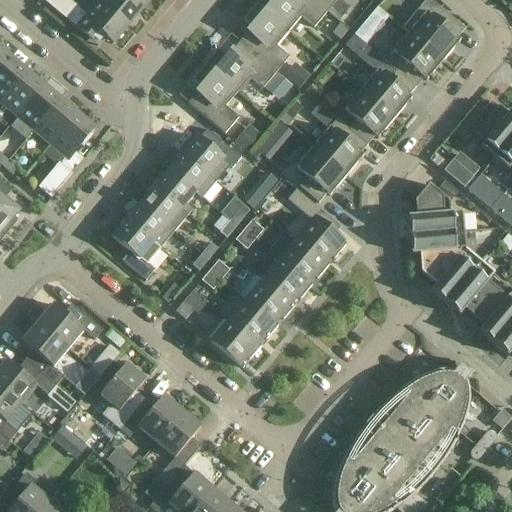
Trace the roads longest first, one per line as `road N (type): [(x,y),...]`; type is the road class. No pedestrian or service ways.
road 1 (residential): [(402,316),(379,265),(377,210),(396,166),(496,56)]
road 2 (residential): [(286,451),(54,259)]
road 3 (residential): [(54,259),(134,160),(133,107)]
road 4 (residential): [(286,451),(402,316)]
road 5 (residential): [(133,107),(0,0)]
road 6 (residential): [(511,400),(402,316)]
road 7 (residential): [(133,107),(139,78),(201,0)]
